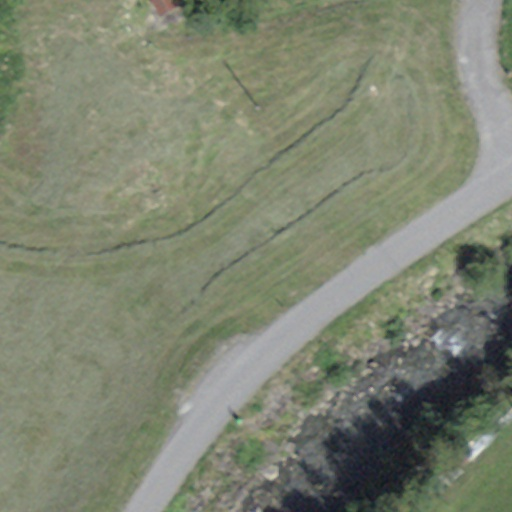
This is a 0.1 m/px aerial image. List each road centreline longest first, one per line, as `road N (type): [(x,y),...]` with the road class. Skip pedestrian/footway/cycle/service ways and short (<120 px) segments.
road 1 (track): [(234,388),(113,300),(97,271),(93,229),(109,190),(141,157),(247,84),(442,0)]
road 2 (unclassified): [(143,511),(234,388),(343,295),(511,177)]
road 3 (unclassified): [(481,0),(490,98),(511,132)]
